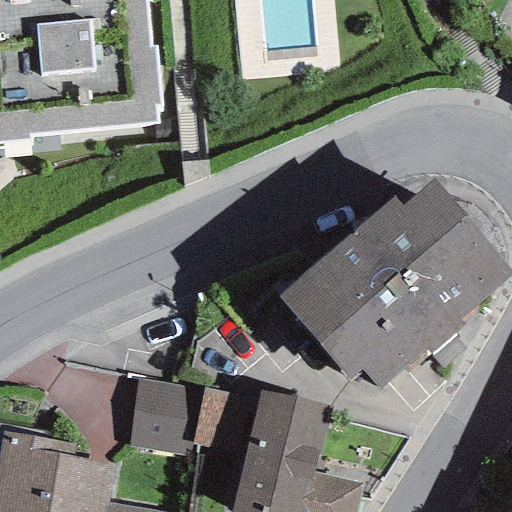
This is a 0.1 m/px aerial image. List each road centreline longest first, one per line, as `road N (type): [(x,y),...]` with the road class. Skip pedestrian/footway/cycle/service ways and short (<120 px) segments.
road 1 (tertiary): [(511,160),(465,143),(383,156),(86,278),(0,324)]
road 2 (tertiary): [(420,511),(511,362)]
